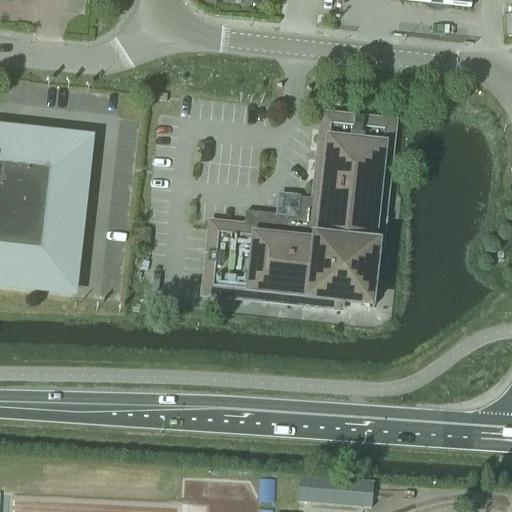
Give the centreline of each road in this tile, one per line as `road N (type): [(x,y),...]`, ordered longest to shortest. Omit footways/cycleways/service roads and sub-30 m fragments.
road 1 (secondary): [(0,406),(511,435)]
road 2 (unclassified): [(511,72),(206,35),(172,19)]
road 3 (unclassified): [(172,19),(118,55),(0,49)]
